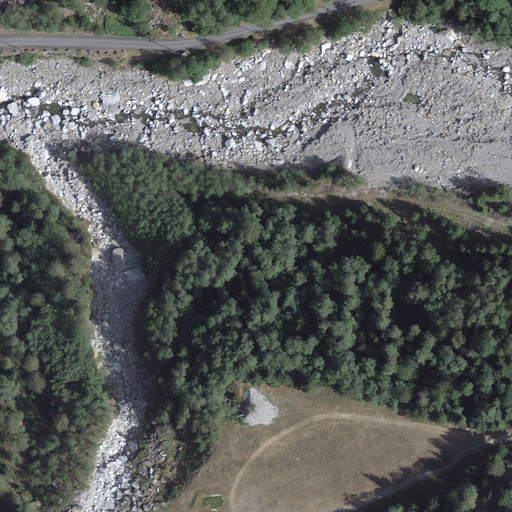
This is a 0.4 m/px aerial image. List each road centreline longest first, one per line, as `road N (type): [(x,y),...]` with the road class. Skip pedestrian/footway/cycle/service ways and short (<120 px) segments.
road 1 (unclassified): [(0,41),(190,44),(364,0)]
road 2 (track): [(511,436),(339,511)]
